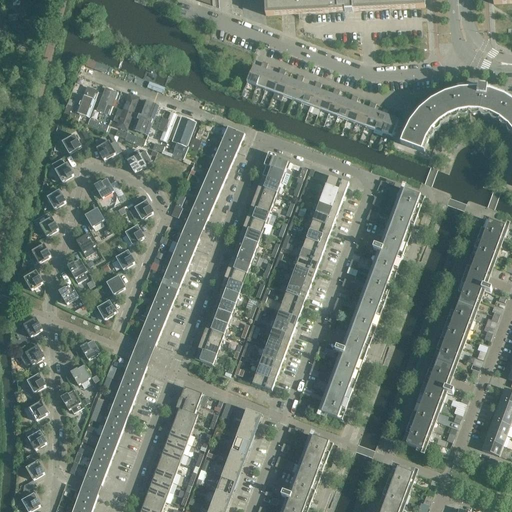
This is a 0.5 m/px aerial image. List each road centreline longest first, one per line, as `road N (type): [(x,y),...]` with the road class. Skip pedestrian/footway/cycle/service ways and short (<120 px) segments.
road 1 (residential): [(126,501),(55,477),(49,317),(59,254),(91,169),(155,188),(167,219)]
road 2 (residential): [(251,511),(368,192),(363,175),(262,136)]
road 3 (residential): [(126,501),(221,242)]
road 4 (residential): [(445,66),(375,74),(182,5)]
road 5 (residential): [(262,136),(87,72)]
road 6 (residential): [(462,452),(511,301)]
